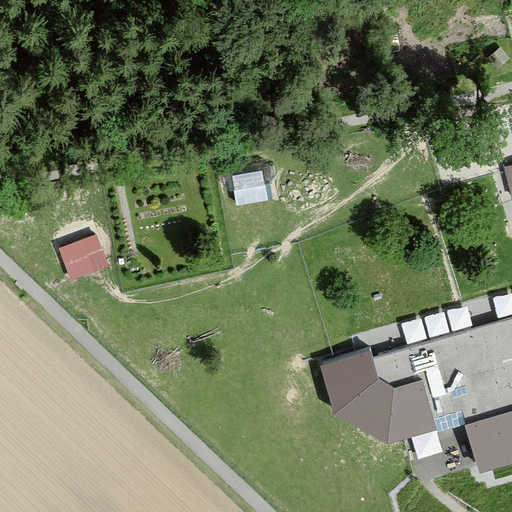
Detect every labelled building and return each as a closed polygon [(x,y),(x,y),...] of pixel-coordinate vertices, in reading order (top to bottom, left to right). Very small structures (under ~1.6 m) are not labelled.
[(511,162),(503,165),(511,194),(511,193),(511,162)] [(262,172),(231,177),(237,205),(267,199),(262,172)] [(96,236),(59,250),(70,280),(107,266),(96,236)] [(380,367),(373,344),(323,358),(336,405),(390,437),(435,425),(424,370),(391,378),(380,367)] [(511,401),(469,412),(483,461),(511,453),(511,401)]
